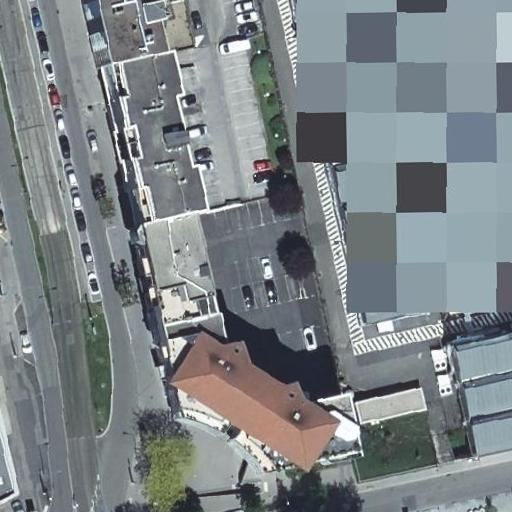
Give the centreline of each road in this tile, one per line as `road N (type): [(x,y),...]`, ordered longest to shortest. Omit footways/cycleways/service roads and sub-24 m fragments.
road 1 (residential): [(92,511),(115,464),(127,392),(49,0)]
road 2 (residential): [(0,139),(65,511)]
road 3 (residential): [(511,471),(303,511)]
